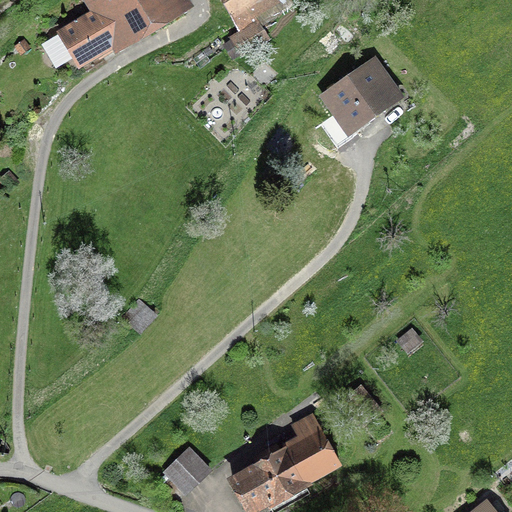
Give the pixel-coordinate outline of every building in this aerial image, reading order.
[(88,0),(96,12),(115,44),(182,4),(179,0),(88,0)] [(223,0),(239,25),(278,0),(223,0)] [(79,66),(115,44),(96,12),(60,33),(79,66)] [(256,25),(236,37),(244,51),(264,39),(256,25)] [(350,132),(353,137),(358,133),(355,128),(400,97),(375,61),(324,97),(348,133),(350,132)] [(150,321),(142,314),(148,308),(139,300),(123,318),(130,324),(133,323),(142,331),(150,321)] [(342,424),(352,435),(376,414),(356,390),(336,406),(348,419),(342,424)] [(233,480),(250,511),(251,511),(267,503),(272,511),(276,511),(310,493),(304,482),(339,462),(310,413),(292,424),(301,440),(280,453),(276,446),(251,460),(255,467),(233,480)] [(165,472),(186,493),(209,471),(189,449),(165,472)] [(497,511),(487,499),(470,511),(497,511)]
